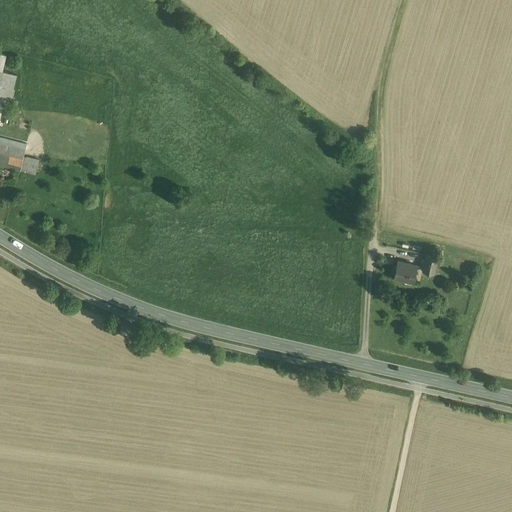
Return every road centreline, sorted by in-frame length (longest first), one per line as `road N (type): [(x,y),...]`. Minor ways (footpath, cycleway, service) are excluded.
road 1 (secondary): [(0,236),(57,271),(167,317),(511,397)]
road 2 (track): [(402,0),(378,108),(374,229)]
road 3 (track): [(394,511),(421,377)]
